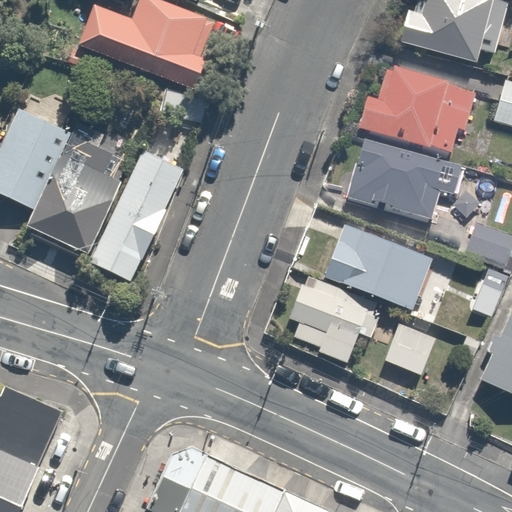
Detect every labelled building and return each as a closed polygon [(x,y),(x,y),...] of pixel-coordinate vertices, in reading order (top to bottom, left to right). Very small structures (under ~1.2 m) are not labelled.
[(195,56),(209,17),(163,0),(133,0),(127,17),(87,2),(72,45),(189,87),(200,57),(195,56)] [(407,45),(488,64),(502,0),(413,0),(412,7),(401,5),(393,39),(408,43),(407,45)] [(356,98),(348,135),(444,157),(450,133),(461,135),(469,102),(472,88),(401,72),(379,66),(371,102),(356,98)] [(511,128),(511,84),(496,81),(491,107),(487,123),(511,128)] [(15,227),(20,229),(85,258),(129,157),(64,129),(10,105),(0,129),(0,194),(24,205),(15,227)] [(354,142),(340,202),(428,223),(434,197),(454,202),(461,167),(354,142)] [(85,258),(84,261),(129,281),(179,166),(134,146),(129,157),(85,258)] [(427,254),(320,213),(314,229),(329,234),(315,272),(407,306),(427,254)] [(458,254),(484,263),(477,283),(492,289),(499,269),(509,240),(469,225),(458,254)] [(375,302),(313,278),(309,287),(293,281),(279,319),(293,324),(289,333),(316,343),(314,350),(343,361),(347,352),(355,355),(375,302)] [(511,395),(511,314),(510,313),(499,338),(493,335),(485,351),(492,354),(480,381),(511,395)] [(417,375),(432,334),(394,320),(378,360),(417,375)] [(450,359),(465,365),(476,336),(460,330),(459,333),(450,359)] [(0,511),(19,511),(62,412),(4,387),(0,396),(0,511)] [(148,511),(180,511),(207,455),(190,447),(170,454),(145,511),(148,511)] [(275,511),(285,491),(207,455),(180,511),(275,511)] [(330,511),(285,491),(275,511),(330,511)]
